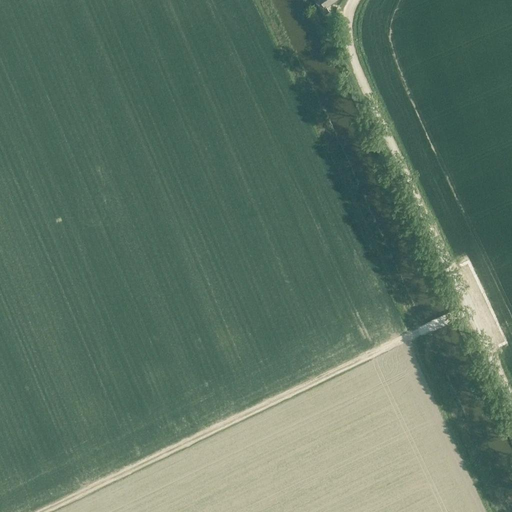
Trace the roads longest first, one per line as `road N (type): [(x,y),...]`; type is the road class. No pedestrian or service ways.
road 1 (track): [(41,511),(417,332)]
road 2 (unclassified): [(468,308),(354,63),(346,20),(354,0)]
